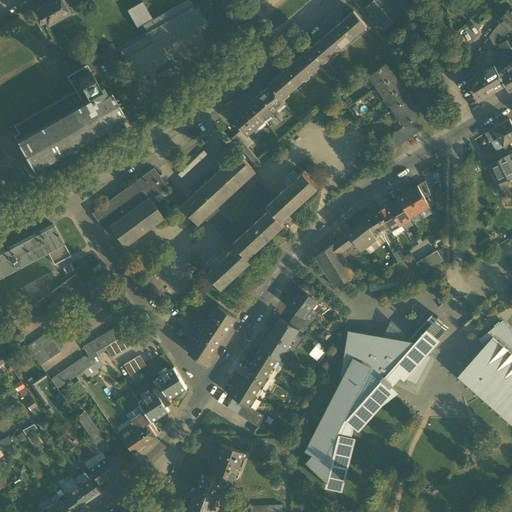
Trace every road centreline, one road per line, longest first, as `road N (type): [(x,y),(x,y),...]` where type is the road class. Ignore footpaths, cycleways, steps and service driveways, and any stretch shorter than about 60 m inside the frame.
road 1 (residential): [(206,388),(298,255),(373,184),(511,103)]
road 2 (residential): [(68,197),(265,58)]
road 3 (residential): [(206,388),(68,197)]
